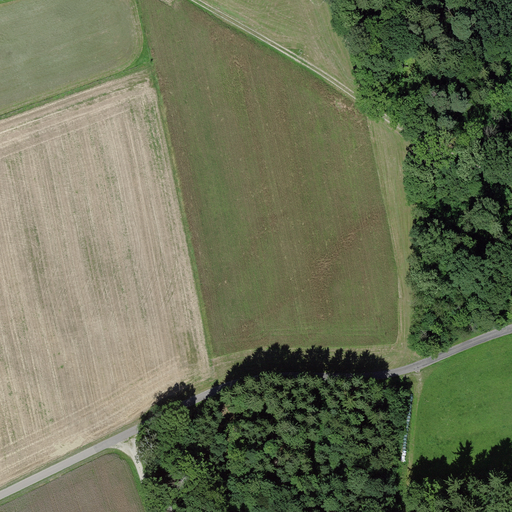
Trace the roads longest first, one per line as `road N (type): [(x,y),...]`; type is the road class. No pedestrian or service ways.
road 1 (unclassified): [(0,496),(245,381),(384,374),(511,329)]
road 2 (track): [(197,0),(452,157),(511,180)]
